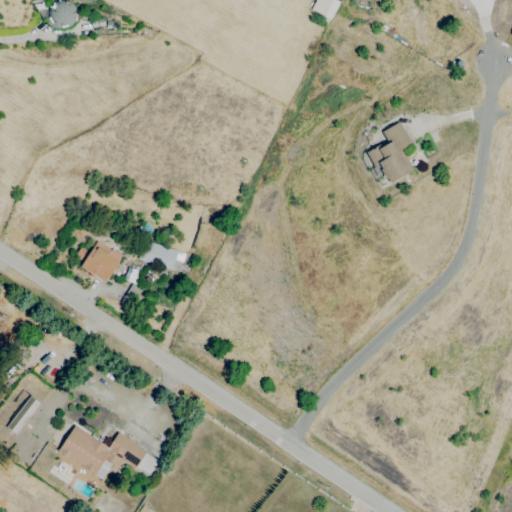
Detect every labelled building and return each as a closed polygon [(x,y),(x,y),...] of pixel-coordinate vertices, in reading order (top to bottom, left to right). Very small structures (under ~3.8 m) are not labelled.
[(330,19),(338,3),(329,0),(314,0),(310,10),(330,19)] [(411,171),(400,148),(410,143),(399,122),(381,131),(386,142),(365,152),(375,172),(380,170),(387,183),(411,171)] [(177,251),(145,240),(139,260),(178,272),(181,262),(174,259),(177,251)] [(120,254),(93,241),(80,270),(107,282),(120,254)] [(142,290),(130,284),(123,298),(135,304),(142,290)] [(14,434),(39,403),(30,396),(5,426),(14,434)] [(58,450),(75,425),(108,447),(119,432),(140,446),(139,448),(146,452),(135,468),(124,460),(118,469),(105,460),(95,475),(58,450)]
